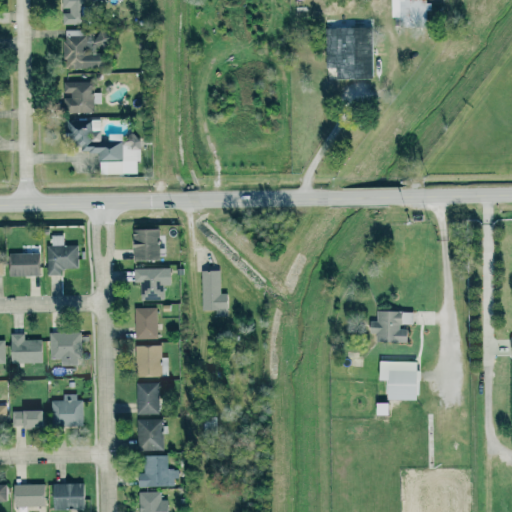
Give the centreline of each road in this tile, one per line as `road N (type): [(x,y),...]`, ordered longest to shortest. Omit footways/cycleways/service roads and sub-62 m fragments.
road 1 (residential): [(0,204),(328,198)]
road 2 (residential): [(106,511),(99,202)]
road 3 (residential): [(29,204),(26,0)]
